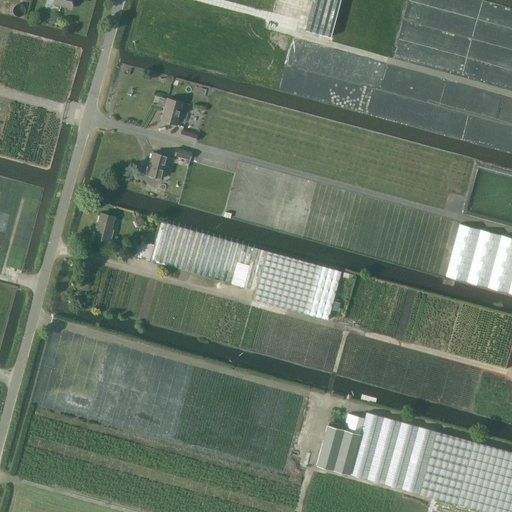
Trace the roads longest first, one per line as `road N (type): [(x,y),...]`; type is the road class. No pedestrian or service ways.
road 1 (unclassified): [(0,454),(125,0)]
road 2 (unknown): [(93,114),(511,231)]
